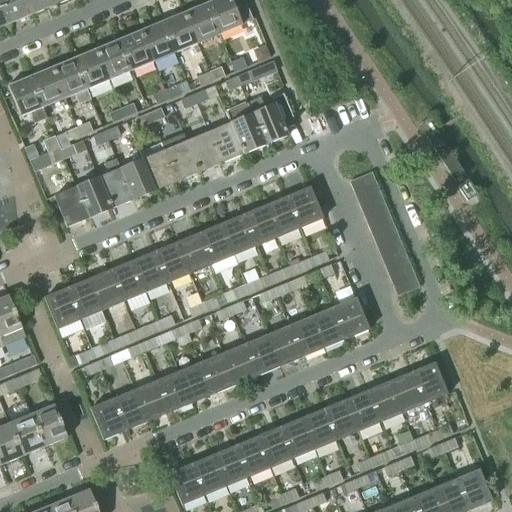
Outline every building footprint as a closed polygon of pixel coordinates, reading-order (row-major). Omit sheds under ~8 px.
[(0,0),(0,3),(9,25),(31,15),(24,0),(0,0)] [(24,0),(31,15),(53,6),(49,0),(24,0)] [(213,0),(206,3),(219,35),(241,26),(241,25),(252,20),(243,0),(213,0)] [(0,28),(9,25),(0,3),(0,28)] [(219,35),(206,3),(185,12),(197,44),(219,35)] [(197,44),(185,12),(162,21),(175,53),(197,44)] [(175,53),(162,21),(140,30),(153,62),(175,53)] [(153,62),(140,30),(118,40),(131,72),(153,62)] [(118,40),(111,42),(96,49),(109,81),(131,72),(118,40)] [(109,81),(96,49),(73,58),(87,90),(109,81)] [(87,90),(73,58),(52,67),(65,99),(74,95),(78,104),(90,99),(86,90),(87,90)] [(245,68),(241,59),(230,63),(234,72),(245,68)] [(65,99),(52,67),(29,76),(43,108),(65,99)] [(223,77),(219,67),(209,72),(213,81),(223,77)] [(196,77),(200,87),(213,81),(209,72),(196,77)] [(251,82),(247,73),(236,77),(240,87),(251,82)] [(46,118),(42,109),(43,108),(29,76),(6,86),(20,118),(30,114),(34,123),(46,118)] [(240,87),(236,77),(224,82),(228,92),(240,87)] [(179,95),(176,85),(164,90),(168,99),(179,95)] [(152,95),(156,105),(168,99),(164,90),(152,95)] [(207,100),(203,90),(192,95),(196,104),(207,100)] [(282,94),(271,99),(274,105),(263,109),(259,98),(247,103),(264,146),(287,136),(282,125),(293,120),(282,94)] [(179,100),(183,110),(196,104),(192,95),(179,100)] [(264,146),(247,103),(225,112),(242,155),(264,146)] [(135,113),(132,104),(120,109),(124,118),(135,113)] [(163,118),(159,108),(148,113),(152,123),(163,118)] [(108,114),(112,123),(124,118),(120,109),(108,114)] [(224,112),(229,123),(207,132),(220,164),(242,155),(225,112),(224,112)] [(135,118),(139,128),(152,123),(148,113),(135,118)] [(91,132),(87,122),(76,127),(80,136),(91,132)] [(116,126),(104,131),(108,141),(120,136),(116,126)] [(64,132),(68,142),(80,136),(76,127),(64,132)] [(91,137),(96,146),(108,141),(104,131),(91,137)] [(220,164),(207,132),(185,142),(198,173),(220,164)] [(454,181),(463,175),(435,132),(426,137),(454,181)] [(54,137),(42,142),(46,153),(58,148),(54,137)] [(198,173),(185,142),(163,151),(176,182),(198,173)] [(142,160),(155,191),(176,182),(163,151),(159,143),(138,152),(141,160),(142,160)] [(32,145),(23,149),(28,161),(38,157),(32,145)] [(71,145),(60,150),(64,159),(75,154),(71,145)] [(58,148),(46,153),(38,157),(28,161),(33,173),(51,165),(64,159),(60,150),(59,150),(58,148)] [(110,210),(111,209),(132,200),(119,169),(114,159),(102,165),(106,174),(97,178),(110,210)] [(142,160),(141,160),(119,169),(132,200),(155,191),(142,160)] [(370,173),(348,182),(353,192),(375,183),(370,173)] [(110,210),(97,178),(75,187),(88,219),(110,210)] [(466,201),(476,195),(467,181),(457,187),(466,201)] [(357,203),(379,193),(375,183),(353,192),(357,203)] [(52,197),(65,228),(88,219),(75,187),(52,197)] [(299,229),(321,219),(308,188),(286,197),(299,229)] [(361,213),(383,204),(379,193),(357,203),(361,213)] [(299,229),(286,197),(264,206),(277,238),(299,229)] [(366,224),(388,214),(383,204),(361,213),(366,224)] [(242,215),(255,247),(277,238),(264,206),(242,215)] [(370,234),(392,224),(388,214),(366,224),(370,234)] [(220,224),(233,256),(255,247),(242,215),(220,224)] [(198,234),(211,265),(233,256),(220,224),(198,234)] [(374,244),(396,235),(392,224),(370,234),(374,244)] [(176,243),(189,275),(211,265),(198,234),(176,243)] [(378,254),(401,245),(396,235),(374,244),(378,254)] [(153,252),(167,284),(189,275),(176,243),(153,252)] [(383,264),(405,255),(401,245),(378,254),(383,264)] [(131,261),(144,293),(167,284),(153,252),(131,261)] [(327,261),(323,253),(310,258),(314,267),(327,261)] [(387,275),(409,266),(405,255),(383,264),(387,275)] [(310,258),(288,267),(292,276),(314,267),(310,258)] [(131,261),(109,271),(122,302),(144,293),(131,261)] [(320,280),(332,274),(329,266),(316,271),(320,280)] [(392,286),(414,276),(409,266),(387,275),(392,286)] [(266,276),(270,285),(292,276),(288,267),(266,276)] [(109,271),(87,280),(100,311),(122,302),(109,271)] [(302,277),(305,286),(320,280),(316,271),(302,277)] [(244,285),(248,294),(270,285),(266,276),(244,285)] [(396,296),(418,287),(414,276),(392,286),(396,296)] [(65,289),(78,321),(100,311),(87,280),(65,289)] [(288,292),(285,283),(272,289),(275,298),(288,292)] [(222,294),(226,303),(248,294),(244,285),(222,294)] [(43,298),(56,330),(78,321),(65,289),(43,298)] [(272,289),(259,295),(262,303),(275,298),(272,289)] [(200,304),(203,312),(226,303),(222,294),(200,304)] [(0,298),(0,341),(2,346),(24,337),(21,328),(7,296),(0,298)] [(254,307),(250,298),(227,308),(231,316),(254,307)] [(367,330),(354,299),(332,308),(345,339),(367,330)] [(187,309),(190,318),(203,312),(200,304),(187,309)] [(227,308),(214,313),(218,321),(231,316),(227,308)] [(323,349),(345,339),(332,308),(310,317),(323,349)] [(173,325),(169,316),(155,322),(159,331),(173,325)] [(301,358),(323,349),(310,317),(288,326),(301,358)] [(201,329),(197,320),(183,326),(187,335),(201,329)] [(135,330),(139,339),(159,331),(155,322),(135,330)] [(187,335),(183,326),(161,335),(165,344),(187,335)] [(279,367),(301,358),(288,326),(266,335),(279,367)] [(129,343),(125,335),(111,340),(115,349),(129,343)] [(165,344),(161,335),(139,344),(142,353),(165,344)] [(257,376),(279,367),(266,335),(244,345),(257,376)] [(99,346),(103,354),(115,349),(111,340),(99,346)] [(139,344),(137,345),(117,354),(120,362),(142,353),(139,344)] [(235,385),(257,376),(244,345),(222,354),(235,385)] [(88,350),(76,356),(80,364),(92,358),(88,350)] [(120,362),(117,354),(95,363),(98,372),(120,362)] [(213,395),(235,385),(222,354),(199,363),(213,395)] [(31,355),(9,364),(13,373),(35,365),(31,355)] [(80,369),(84,378),(98,372),(95,363),(80,369)] [(190,404),(213,395),(199,363),(177,372),(190,404)] [(8,365),(0,367),(0,378),(12,374),(13,373),(9,364),(8,365)] [(446,395),(433,364),(411,373),(424,404),(446,395)] [(19,388),(41,379),(37,370),(26,374),(15,379),(19,388)] [(168,413),(190,404),(177,372),(155,381),(168,413)] [(389,382),(402,413),(424,404),(411,373),(389,382)] [(15,379),(2,384),(0,385),(0,395),(19,388),(15,379)] [(146,422),(168,413),(155,381),(133,391),(146,422)] [(366,391),(379,423),(402,413),(389,382),(366,391)] [(146,422),(133,391),(111,400),(124,431),(146,422)] [(344,400),(357,432),(379,423),(366,391),(344,400)] [(89,409),(102,441),(124,431),(111,400),(89,409)] [(322,410),(335,441),(357,432),(344,400),(322,410)] [(66,438),(52,405),(30,414),(44,447),(66,438)] [(300,419),(313,450),(335,441),(322,410),(300,419)] [(44,447),(30,414),(8,424),(21,457),(44,447)] [(278,428),(291,459),(313,450),(300,419),(278,428)] [(0,465),(21,457),(8,424),(0,426),(0,465)] [(448,425),(434,431),(438,440),(451,434),(448,425)] [(256,437),(269,469),(291,459),(278,428),(256,437)] [(416,449),(429,443),(426,435),(412,440),(416,449)] [(234,446),(247,478),(269,469),(256,437),(234,446)] [(443,453),(456,447),(453,438),(439,444),(443,453)] [(390,450),(394,458),(416,449),(412,440),(390,450)] [(426,449),(430,459),(443,453),(439,444),(426,449)] [(212,456),(225,487),(247,478),(234,446),(212,456)] [(372,468),(373,467),(394,458),(390,450),(368,459),(372,468)] [(189,465),(202,496),(225,487),(212,456),(189,465)] [(399,471),(412,466),(409,457),(395,462),(399,471)] [(355,464),(359,473),(372,468),(368,459),(355,464)] [(382,468),(386,477),(399,471),(395,462),(382,468)] [(167,474),(180,505),(202,496),(189,465),(167,474)] [(490,502),(477,470),(455,480),(468,511),(490,502)] [(341,481),(337,471),(324,477),(327,486),(341,481)] [(355,490),(369,484),(365,475),(351,481),(355,490)] [(324,477),(311,482),(315,491),(327,486),(324,477)] [(442,511),(465,511),(468,511),(455,480),(433,489),(442,511)] [(338,486),(342,495),(355,490),(351,481),(338,486)] [(297,499),(293,489),(279,495),(283,505),(297,499)] [(416,511),(442,511),(433,489),(411,498),(416,511)] [(96,511),(88,490),(65,499),(70,511),(96,511)] [(324,502),(321,493),(307,499),(311,508),(324,502)] [(279,495),(267,501),(271,510),(283,505),(279,495)] [(390,511),(416,511),(411,498),(389,507),(390,511)] [(70,511),(65,499),(43,508),(44,511),(70,511)] [(307,499),(294,505),(297,511),(301,511),(311,508),(307,499)]
